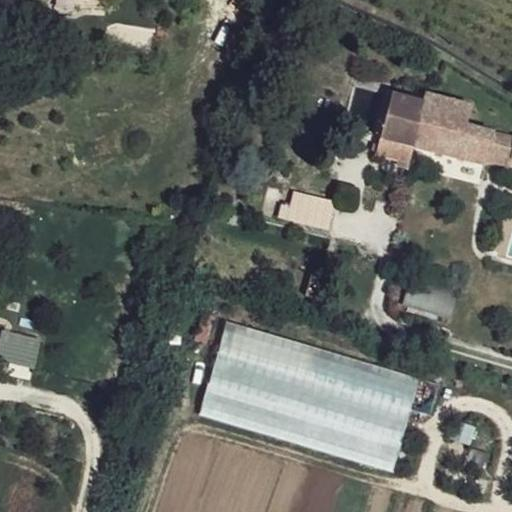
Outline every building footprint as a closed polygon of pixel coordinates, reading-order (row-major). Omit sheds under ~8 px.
[(426,103),(393,93),(383,133),(389,136),(416,142),(426,103)] [(472,106),(429,93),(426,103),(416,142),(490,162),(494,144),(497,133),(468,124),(472,106)] [(389,136),(383,133),(379,148),(386,150),(389,136)] [(511,137),(497,133),(494,144),(511,147),(511,137)] [(337,201),(307,191),(304,203),(300,218),(328,228),(337,201)] [(299,200),(285,197),(281,211),(294,217),(299,200)] [(304,203),(299,200),(294,217),(300,218),(304,203)] [(421,378),(228,321),(200,416),(393,473),(421,378)] [(501,510),(511,461),(511,459),(489,455),(494,431),(453,421),(443,464),(488,474),(481,505),(501,510)] [(14,459),(0,494),(0,511),(34,511),(50,472),(14,459)]
